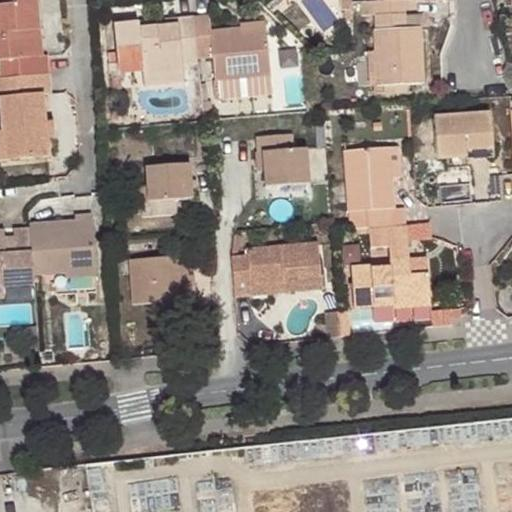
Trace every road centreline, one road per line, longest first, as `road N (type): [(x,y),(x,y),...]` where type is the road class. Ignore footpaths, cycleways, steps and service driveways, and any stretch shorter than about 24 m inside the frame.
road 1 (residential): [(235,392),(490,361)]
road 2 (residential): [(0,421),(235,392)]
road 3 (residential): [(94,174),(72,0)]
road 4 (residential): [(235,392),(216,222)]
road 5 (residential): [(490,361),(473,218)]
